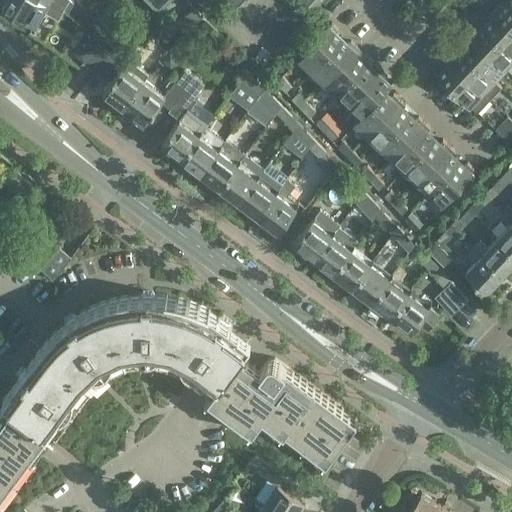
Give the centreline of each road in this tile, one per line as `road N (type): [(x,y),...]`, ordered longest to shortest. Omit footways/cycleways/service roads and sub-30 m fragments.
road 1 (secondary): [(260,303),(37,119)]
road 2 (residential): [(76,492),(158,438),(260,303)]
road 3 (residential): [(480,159),(414,96),(418,59),(354,0)]
road 4 (secondary): [(423,410),(260,303)]
road 5 (residential): [(0,361),(58,303),(133,279)]
road 6 (residential): [(423,410),(511,318)]
road 7 (residential): [(423,410),(352,511)]
